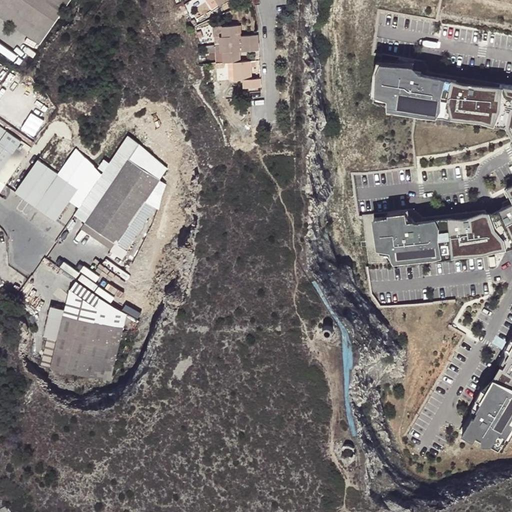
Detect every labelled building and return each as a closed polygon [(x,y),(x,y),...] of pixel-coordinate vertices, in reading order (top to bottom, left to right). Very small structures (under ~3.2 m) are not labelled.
[(0,0),(0,13),(41,43),(70,0),(0,0)] [(207,0),(213,9),(219,5),(216,0),(207,0)] [(220,36),(221,44),(260,42),(259,34),(239,35),(239,25),(223,26),(223,36),(220,36)] [(225,62),(229,61),(231,61),(241,61),(240,50),(260,50),(260,42),(221,44),(221,52),(224,52),(225,62)] [(202,44),(195,44),(196,59),(203,58),(202,44)] [(216,44),(217,62),(225,62),(224,52),(221,52),(221,44),(216,44)] [(423,61),(382,54),(376,90),(389,93),(386,105),(507,124),(511,133),(511,85),(422,71),(423,61)] [(244,88),(262,86),(261,78),(251,78),(251,60),(241,61),(231,61),(232,69),(235,69),(235,79),(243,79),(244,88)] [(31,147),(0,124),(0,180),(5,184),(31,147)] [(78,186),(39,158),(16,191),(56,219),(78,186)] [(140,208),(149,214),(154,207),(145,201),(160,180),(129,158),(110,186),(85,221),(117,242),(112,248),(121,255),(142,224),(133,218),(140,208)] [(504,207),(500,208),(511,231),(511,188),(505,192),(508,199),(502,203),(504,207)] [(142,224),(149,214),(140,208),(133,218),(142,224)] [(488,215),(505,248),(510,246),(511,245),(511,231),(500,208),(494,212),(488,215)] [(412,209),(363,215),(367,248),(393,244),(395,263),(505,248),(488,215),(485,210),(414,219),(412,209)] [(66,308),(51,305),(44,335),(48,336),(42,362),(43,367),(51,368),(49,378),(52,382),(77,388),(80,375),(110,383),(124,327),(94,320),(97,306),(71,288),(66,308)] [(511,348),(462,432),(489,448),(511,409),(511,348)]
